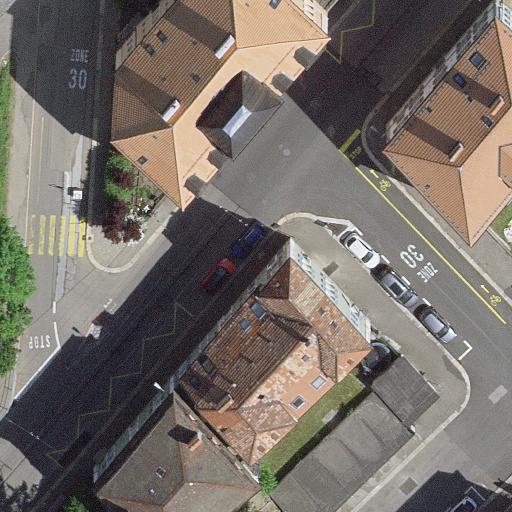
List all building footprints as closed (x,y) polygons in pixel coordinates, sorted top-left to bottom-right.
[(311,0),(172,0),(115,56),(110,128),(172,190),(331,15),(311,0)] [(511,30),(505,25),(392,150),(490,238),(511,213),(511,30)] [(285,233),(170,372),(254,463),(383,336),(285,233)] [(405,419),(439,387),(403,349),(369,382),(375,388),(405,419)] [(203,511),(254,463),(170,372),(94,464),(135,511),(203,511)] [(375,388),(268,491),(288,511),(325,511),(414,428),(405,419),(375,388)]
